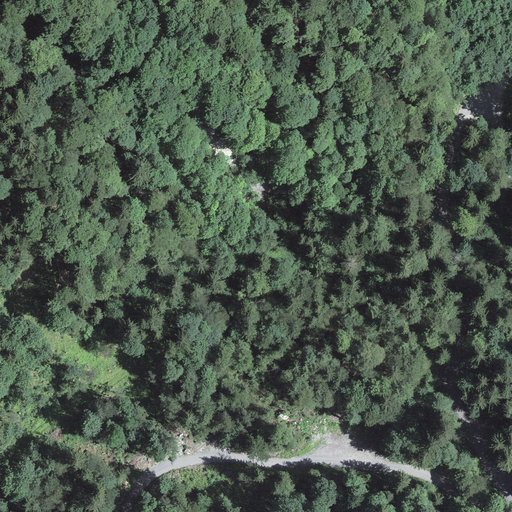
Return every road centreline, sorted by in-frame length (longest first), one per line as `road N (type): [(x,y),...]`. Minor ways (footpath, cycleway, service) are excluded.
road 1 (track): [(511,178),(498,157),(494,109),(475,99),(460,117),(442,198),(458,277),(455,393),(486,459),(511,492)]
road 2 (track): [(477,511),(414,468),(217,456),(158,469),(122,511)]
